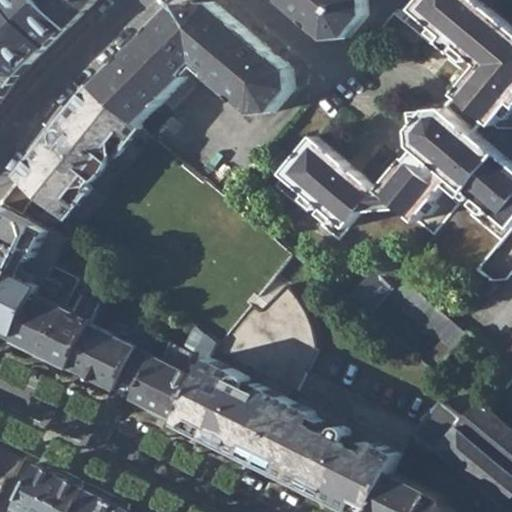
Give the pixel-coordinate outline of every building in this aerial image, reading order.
[(0,0),(0,101),(17,78),(25,69),(69,26),(43,0),(0,0)] [(43,0),(69,26),(95,0),(43,0)] [(99,80),(143,117),(184,79),(184,78),(182,75),(194,61),(208,73),(205,75),(251,113),(271,113),(291,89),(293,68),(215,1),(203,2),(202,8),(191,8),(191,1),(181,0),(99,80)] [(282,0),(330,40),(350,39),(360,28),(366,20),(370,15),(368,0),(282,0)] [(457,93),(494,125),(511,103),(511,27),(479,0),(422,0),(414,9),(446,36),(440,43),(453,54),(460,48),(481,66),(457,93)] [(95,84),(139,122),(143,117),(99,80),(95,84)] [(36,191),(65,215),(141,124),(139,122),(95,84),(20,177),(21,178),(36,191)] [(494,125),(457,93),(451,101),(445,108),(483,140),(488,133),(494,125)] [(280,172),(344,227),(356,212),(396,207),(413,220),(450,177),(509,228),(511,224),(511,164),(483,140),(445,108),(430,109),(409,133),(410,149),(413,152),(405,160),(404,158),(375,190),(312,136),(280,172)] [(21,178),(2,204),(3,204),(23,214),(36,191),(21,178)] [(0,330),(19,340),(49,278),(69,237),(33,220),(23,214),(3,204),(0,208),(0,330)] [(388,295),(435,335),(450,318),(406,279),(407,277),(388,261),(355,295),(374,312),(388,295)] [(19,340),(73,367),(94,323),(96,320),(51,299),(52,296),(56,296),(61,284),(49,278),(19,340)] [(202,377),(180,420),(366,511),(376,511),(398,471),(402,462),(407,452),(295,399),(307,372),(318,348),(315,347),(311,323),(306,310),(301,300),(284,280),(261,303),(254,297),(218,342),(218,343),(202,377)] [(73,367),(118,389),(119,389),(139,345),(94,323),(73,367)] [(180,420),(202,377),(188,371),(197,354),(186,348),(174,342),(165,360),(151,352),(161,331),(149,325),(139,345),(119,389),(135,397),(135,398),(180,420)] [(198,325),(186,348),(197,354),(188,371),(202,377),(218,343),(218,342),(198,325)] [(434,361),(441,366),(466,335),(457,327),(434,354),(437,356),(434,361)] [(511,338),(497,354),(511,366),(511,338)] [(407,452),(416,432),(420,426),(307,372),(295,399),(407,452)] [(416,432),(417,442),(428,452),(441,451),(443,447),(509,504),(511,506),(511,427),(490,408),(486,413),(478,406),(477,405),(467,418),(443,399),(416,432)] [(0,511),(0,491),(6,479),(15,475),(24,456),(0,443),(0,511)] [(18,507),(29,511),(77,511),(89,488),(40,464),(18,507)] [(376,511),(463,511),(454,504),(451,499),(446,495),(398,471),(376,511)] [(138,511),(89,488),(77,511),(138,511)]
